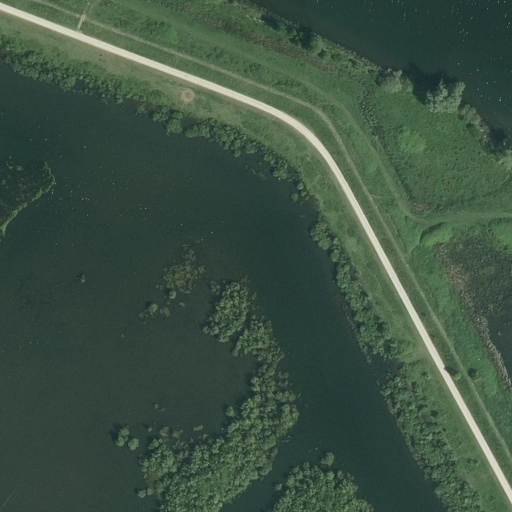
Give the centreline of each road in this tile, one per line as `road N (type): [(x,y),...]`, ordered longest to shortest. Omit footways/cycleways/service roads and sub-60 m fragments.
road 1 (track): [(384,261),(327,157),(299,125),(75,34)]
road 2 (track): [(511,498),(384,261)]
